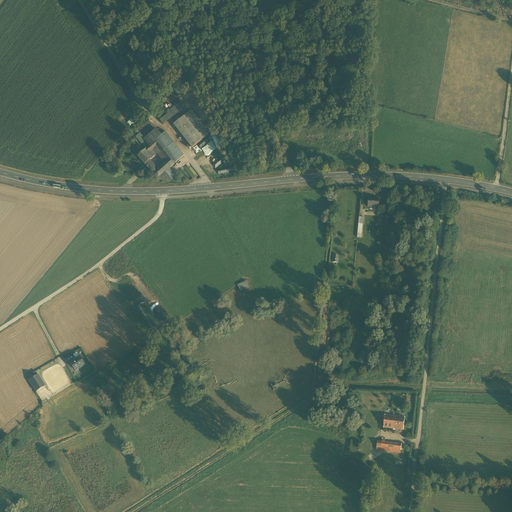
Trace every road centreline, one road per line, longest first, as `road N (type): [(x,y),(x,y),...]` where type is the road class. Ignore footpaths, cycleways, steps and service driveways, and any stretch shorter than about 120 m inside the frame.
road 1 (unclassified): [(413,484),(447,180)]
road 2 (unclassified): [(161,191),(162,206),(149,223),(0,328)]
road 3 (unclassified): [(292,179),(264,92),(255,0)]
road 4 (track): [(79,0),(155,125),(170,132)]
road 5 (secondary): [(161,191),(45,184),(0,172)]
road 6 (secondary): [(447,180),(292,179)]
